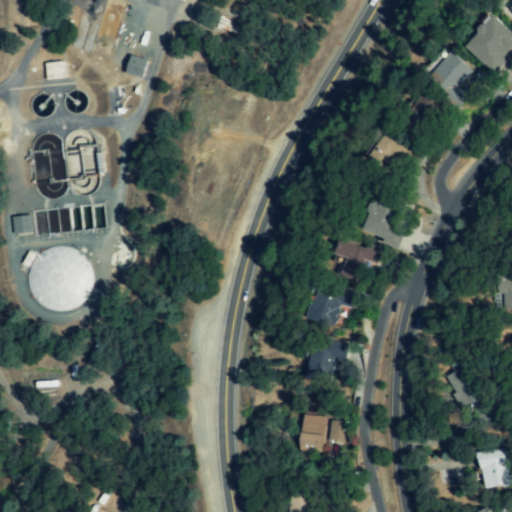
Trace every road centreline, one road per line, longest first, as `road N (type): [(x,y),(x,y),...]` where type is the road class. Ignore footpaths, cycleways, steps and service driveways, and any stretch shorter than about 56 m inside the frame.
road 1 (tertiary): [(236,511),(230,365),(248,267),(276,186),(382,0)]
road 2 (residential): [(403,511),(386,449),(390,347),(407,287),(458,193),(511,128)]
